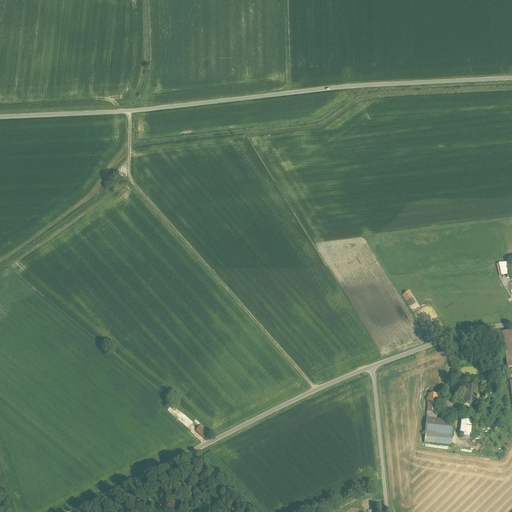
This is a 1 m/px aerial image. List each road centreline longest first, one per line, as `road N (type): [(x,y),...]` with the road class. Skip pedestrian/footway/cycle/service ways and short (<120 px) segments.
road 1 (unclassified): [(0,117),(511,79)]
road 2 (unclassified): [(75,511),(343,377),(511,322)]
road 3 (track): [(315,390),(133,183),(129,111)]
